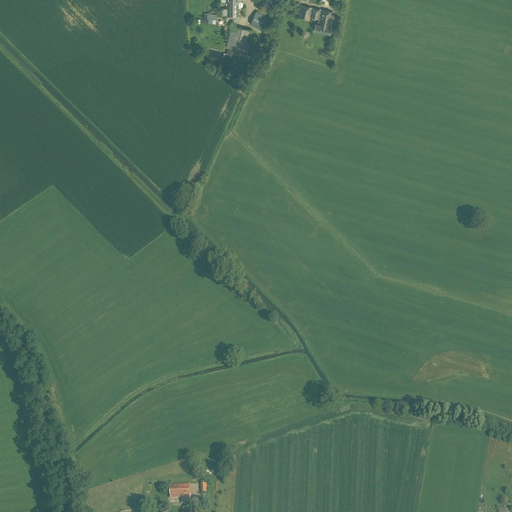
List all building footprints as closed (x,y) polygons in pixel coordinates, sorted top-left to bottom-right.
[(270,17),(275,5),(265,1),(260,12),(270,17)] [(241,8),(241,2),(239,2),(226,2),(226,3),(226,9),(221,9),(221,16),(238,16),(238,8),(241,8)] [(330,22),(332,12),(300,5),(297,18),(309,20),(310,15),(318,17),(317,24),(315,24),(313,31),(329,34),(330,27),(329,27),(330,22)] [(262,31),(268,18),(255,12),(249,25),(262,31)] [(246,53),(251,31),(231,26),(226,48),(246,53)] [(229,62),(232,51),(227,49),(226,54),(224,53),(222,59),(224,59),(224,61),(229,62)] [(189,497),(188,484),(169,485),(169,489),(168,489),(168,495),(170,495),(170,498),(189,497)]
